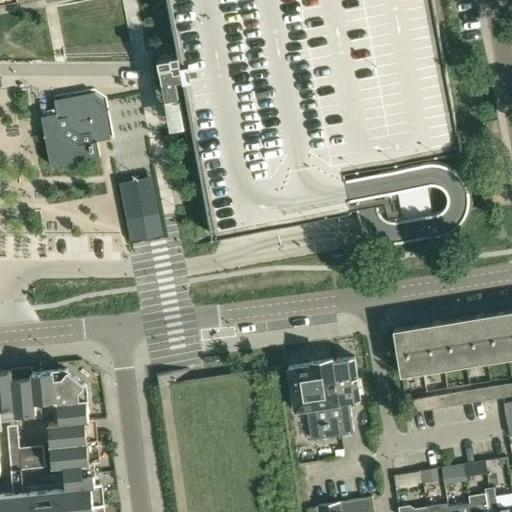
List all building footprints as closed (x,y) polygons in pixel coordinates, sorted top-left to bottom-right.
[(162,60),(163,66),(168,92),(170,92),(171,96),(168,96),(172,122),(186,120),(182,94),(179,94),(178,91),(180,90),(178,81),(185,79),(193,119),(215,236),(268,226),(350,210),(344,179),(342,171),(442,152),(461,149),(433,0),(170,0),(176,30),(170,31),(175,58),(162,60)] [(58,114),(58,112),(43,115),(51,164),(101,155),(98,140),(97,140),(95,132),(106,130),(101,100),(94,96),(64,101),(66,112),(58,114)] [(152,172),(116,178),(123,217),(159,210),(152,172)] [(487,360),(511,356),(511,308),(480,314),(487,360)] [(480,314),(437,321),(444,367),(487,360),(480,314)] [(394,328),(401,374),(444,367),(437,321),(394,328)] [(311,363),(289,366),(296,409),(307,407),(311,439),(354,432),(350,401),(361,400),(354,357),(330,360),(330,358),(311,361),(311,363)] [(0,470),(2,470),(0,451),(0,427),(3,427),(3,420),(1,400),(3,399),(4,411),(8,415),(38,412),(37,400),(52,398),(60,398),(62,421),(54,422),(51,422),(53,442),(55,464),(61,463),(66,463),(68,486),(58,487),(37,488),(26,489),(25,476),(24,467),(45,465),(44,454),(43,444),(20,447),(11,448),(12,457),(14,476),(15,491),(1,492),(2,511),(104,511),(103,495),(97,496),(96,484),(95,473),(101,473),(97,431),(96,418),(90,419),(89,406),(87,384),(68,367),(44,370),(33,371),(33,366),(12,368),(0,369),(0,470)] [(511,382),(491,386),(493,399),(511,395),(511,382)] [(491,386),(448,393),(450,406),(493,399),(491,386)] [(448,393),(405,400),(407,413),(450,406),(448,393)] [(479,461),(463,463),(465,472),(465,475),(481,473),(479,461)] [(457,464),(442,467),(444,479),(465,475),(465,472),(463,463),(457,464)] [(437,468),(421,470),(423,482),(439,479),(437,468)] [(486,496),(495,494),(494,486),(484,488),(485,491),(486,496)] [(487,504),(492,503),(497,502),(495,494),(486,496),(486,499),(487,504)] [(321,511),(375,511),(373,495),(320,503),(321,511)] [(470,502),(471,511),(493,511),(493,508),(492,503),(487,504),(486,499),(470,502)] [(449,511),(448,505),(448,502),(443,503),(427,505),(427,511),(449,511)] [(470,502),(448,505),(449,511),(471,511),(470,502)]
